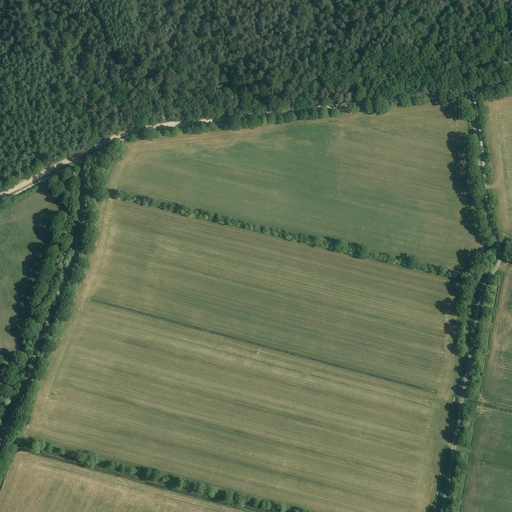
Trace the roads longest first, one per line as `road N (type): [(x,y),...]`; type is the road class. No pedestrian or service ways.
road 1 (track): [(511,85),(135,130),(75,157)]
road 2 (track): [(0,437),(73,260),(83,178),(75,157)]
road 3 (unclassified): [(442,511),(480,296),(497,266),(497,245)]
road 4 (track): [(497,245),(486,221),(468,90)]
